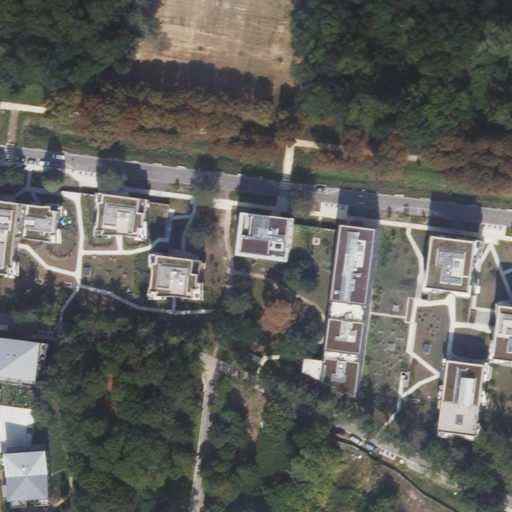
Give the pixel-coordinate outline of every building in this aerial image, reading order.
[(147,218),(149,200),(101,193),(101,213),(99,231),(106,232),(106,236),(123,235),(141,238),(143,228),(147,229),(147,218)] [(59,228),(61,212),(54,211),(54,206),(44,206),(8,202),(0,199),(0,273),(12,275),(13,268),(16,268),(16,257),(19,238),(19,235),(28,236),(27,239),(53,242),(54,236),(59,236),(59,228)] [(167,212),(170,205),(161,202),(158,209),(167,212)] [(240,256),(289,262),(289,259),(244,253),(249,213),(245,212),(240,256)] [(244,253),(289,259),(294,218),(249,213),(244,253)] [(351,392),(359,393),(364,350),(360,350),(361,341),(365,341),(372,288),(368,288),(370,278),(374,278),(378,242),(374,241),(376,229),(344,225),(341,248),(345,248),(344,255),(340,254),(338,273),(342,274),(340,284),(336,283),(335,294),(339,295),(338,304),(334,304),(333,308),(337,309),(336,319),(332,319),(329,338),(333,338),(332,348),(328,348),(326,361),(306,358),(304,373),(320,381),(321,379),(336,381),(333,387),(350,395),(351,392)] [(429,288),(473,294),(479,242),(436,237),(429,288)] [(161,292),(161,297),(179,297),(196,299),(198,290),(202,290),(202,280),(204,261),(161,255),(160,264),(156,263),(156,274),(154,292),(161,292)] [(511,307),(503,306),(496,359),(511,361),(511,307)] [(46,343),(4,338),(0,367),(0,376),(41,382),(46,343)] [(478,437),(487,365),(450,360),(441,432),(478,437)] [(52,454),(15,457),(20,501),(56,497),(52,454)]
